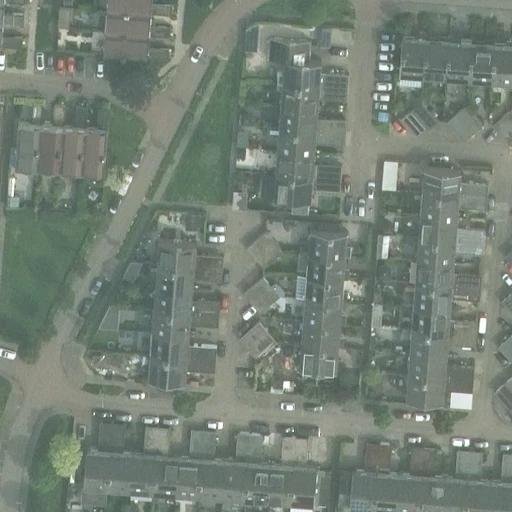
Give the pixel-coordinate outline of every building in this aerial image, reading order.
[(106,0),(106,9),(151,13),(151,14),(170,15),(171,5),(150,3),(150,0),(106,0)] [(0,1),(0,23),(2,24),(2,25),(22,26),(23,16),(3,14),(4,2),(4,3),(4,2),(0,1)] [(106,9),(104,31),(148,35),(149,35),(169,37),(170,27),(149,25),(150,14),(151,14),(151,13),(106,9)] [(2,25),(22,26),(2,25),(2,24),(0,23),(0,46),(21,48),(21,37),(1,36),(2,25)] [(246,29),(245,50),(253,51),(254,25),(255,24),(246,28),(246,29)] [(147,47),(148,35),(104,31),(103,54),(146,58),(167,60),(168,49),(147,47)] [(319,56),(321,56),(328,57),(330,32),(321,32),(319,56)] [(398,74),(422,76),(424,39),(424,35),(416,34),(416,38),(401,37),(398,74)] [(281,82),(346,86),(347,74),(320,72),(321,61),(307,60),(309,38),(265,35),(263,57),(283,59),(281,82)] [(424,39),(422,76),(446,78),(448,41),(449,36),(440,36),(440,40),(424,39)] [(448,41),(446,78),(468,79),(470,42),(470,38),(462,37),(462,42),(448,41)] [(470,42),(468,79),(490,81),(493,44),(494,40),(485,39),(485,43),(470,42)] [(493,44),(490,81),(511,82),(511,41),(508,41),(508,45),(493,44)] [(281,83),(280,105),(317,108),(318,98),(346,100),(347,87),(281,83)] [(410,110),(427,130),(437,121),(420,102),(410,110)] [(14,167),(37,168),(40,123),(41,123),(42,104),(32,103),(30,124),(18,123),(14,167)] [(40,123),(37,168),(59,170),(63,126),(64,106),(54,105),(52,125),(41,125),(41,123),(40,123)] [(280,105),(278,128),(344,132),(345,120),(317,118),(317,108),(280,105)] [(446,122),(454,131),(474,114),(466,105),(446,122)] [(63,126),(59,170),(81,172),(84,128),(86,107),(75,106),(74,127),(63,126)] [(84,128),(81,172),(103,173),(106,130),(105,129),(107,109),(97,109),(96,129),(84,128)] [(491,125),(500,135),(511,124),(511,109),(491,125)] [(418,138),(427,130),(410,110),(401,118),(418,138)] [(241,114),(241,124),(251,124),(251,114),(241,114)] [(474,114),(454,131),(463,142),(483,125),(474,114)] [(511,124),(500,135),(508,145),(511,142),(511,124)] [(278,128),(276,151),(314,153),(315,144),(343,146),(344,132),(278,128)] [(237,148),(236,158),(246,159),(246,149),(237,148)] [(276,151),(274,173),(341,178),(342,166),(313,164),(314,153),(276,151)] [(395,189),(397,161),(384,160),(382,188),(395,189)] [(423,168),(421,191),(487,196),(488,184),(460,182),(460,171),(423,168)] [(340,191),(341,178),(274,173),(273,197),(295,199),(307,200),(310,200),(311,189),(340,191)] [(421,191),(419,214),(457,217),(458,207),(486,210),(487,196),(421,191)] [(8,205),(7,206),(18,207),(18,206),(19,196),(8,195),(8,205)] [(306,213),(307,200),(295,199),(294,212),(306,213)] [(419,214),(417,237),(483,241),(484,229),(456,227),(457,217),(419,214)] [(383,221),(382,232),(389,233),(393,233),(394,226),(390,222),(383,221)] [(309,230),(307,252),(299,251),(299,252),(344,255),(344,256),(349,256),(350,246),(346,246),(347,233),(309,230)] [(245,248),(254,257),(273,240),(265,231),(245,248)] [(387,257),(389,233),(382,232),(378,232),(376,256),(387,257)] [(417,237),(416,259),(453,262),(454,253),(482,255),(483,241),(417,237)] [(273,240),(254,257),(262,268),(282,251),(273,240)] [(158,241),(156,264),(222,269),(223,257),(194,254),(195,243),(158,241)] [(307,263),(306,276),(342,279),(343,279),(343,278),(348,278),(348,269),(344,269),(345,258),(349,258),(349,256),(344,256),(344,255),(299,252),(298,262),(307,263)] [(416,259),(414,281),(479,287),(480,275),(453,273),(453,262),(416,259)] [(156,264),(154,287),(192,289),(192,280),(221,282),(222,269),(156,264)] [(390,279),(391,266),(379,265),(377,278),(390,279)] [(126,270),(123,277),(133,282),(136,275),(126,270)] [(306,276),(304,299),(340,301),(342,302),(342,301),(346,301),(347,291),(343,290),(343,279),(342,279),(306,276)] [(242,293),(250,303),(269,286),(262,277),(242,293)] [(414,281),(412,305),(450,308),(451,298),(478,300),(479,287),(414,281)] [(269,286),(250,303),(259,313),(279,297),(269,286)] [(154,287),(152,310),(195,313),(218,315),(219,302),(191,300),(192,289),(154,287)] [(382,303),(383,297),(378,292),(374,292),(373,303),(382,303)] [(511,314),(511,294),(511,293),(501,302),(511,314)] [(304,299),(302,321),(338,325),(340,325),(340,324),(344,325),(345,314),(341,314),(342,302),(340,301),(304,299)] [(372,303),(372,312),(381,313),(382,304),(372,303)] [(412,305),(410,329),(476,333),(477,321),(449,319),(450,308),(412,305)] [(109,306),(98,328),(113,329),(114,306),(109,306)] [(152,310),(151,333),(188,335),(189,325),(217,327),(218,315),(195,313),(152,310)] [(302,321),(300,344),(336,347),(342,348),(343,336),(339,336),(340,325),(338,325),(302,321)] [(238,339),(247,349),(266,331),(258,322),(238,339)] [(410,329),(409,351),(446,354),(447,345),(475,347),(476,333),(410,329)] [(266,331),(247,349),(255,358),(275,342),(266,331)] [(151,333),(149,355),(215,360),(216,347),(188,345),(188,335),(151,333)] [(511,364),(511,343),(508,338),(497,347),(511,364)] [(342,348),(336,347),(300,344),(298,368),(315,369),(336,371),(336,370),(341,370),(341,360),(337,360),(338,348),(342,348)] [(409,351),(407,374),(473,379),(474,367),(446,365),(446,354),(409,351)] [(214,373),(215,360),(149,355),(147,379),(185,382),(186,370),(214,373)] [(472,393),(473,379),(407,374),(405,399),(443,402),(444,390),(472,393)] [(510,412),(511,410),(511,393),(504,383),(493,392),(510,412)] [(83,487),(107,489),(112,423),(99,422),(97,450),(85,449),(83,487)] [(112,423),(107,489),(130,491),(133,453),(122,452),(124,424),(112,423)] [(133,453),(130,491),(152,492),(157,427),(144,426),(142,454),(133,453)] [(157,427),(152,492),(175,494),(178,457),(168,456),(170,428),(157,427)] [(178,457),(175,494),(198,496),(203,430),(190,430),(188,457),(178,457)] [(203,430),(198,496),(221,498),(224,460),(213,459),(215,431),(203,430)] [(224,460),(221,498),(245,499),(250,434),(237,433),(235,461),(224,460)] [(250,434),(245,499),(267,501),(270,464),(260,463),(262,435),(250,434)] [(270,464),(267,501),(290,503),(295,438),(282,437),(280,464),(270,464)] [(295,438),(290,503),(313,505),(316,467),(305,466),(307,438),(295,438)] [(337,506),(349,507),(374,509),(379,444),(366,443),(363,471),(352,470),(352,471),(340,471),(337,506)] [(379,444),(374,509),(396,511),(399,474),(388,473),(391,445),(379,444)] [(399,474),(396,511),(412,511),(419,511),(424,447),(411,446),(409,474),(399,474)] [(424,447),(419,511),(441,511),(445,477),(434,476),(436,448),(424,447)] [(445,477),(441,511),(465,511),(470,451),(456,450),(454,478),(445,477)] [(470,451),(465,511),(487,511),(490,481),(479,480),(482,452),(470,451)] [(490,481),(487,511),(510,511),(511,495),(511,453),(502,453),(500,482),(490,481)]
